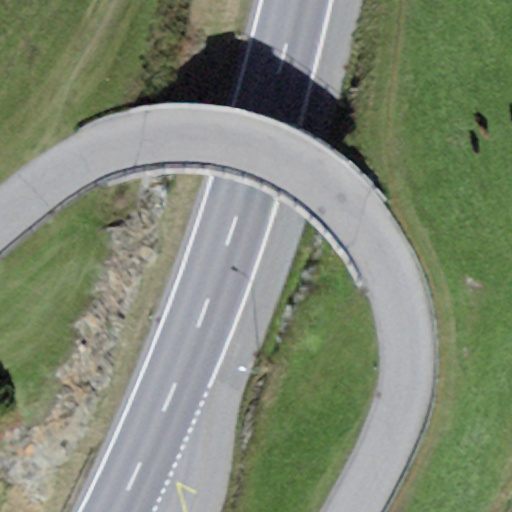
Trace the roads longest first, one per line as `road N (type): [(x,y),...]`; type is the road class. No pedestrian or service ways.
road 1 (residential): [(358,511),(407,431),(419,363),(405,290),(349,194),(310,165),(237,140),(163,138),(60,175),(0,230)]
road 2 (primary): [(137,511),(200,343),(295,0)]
